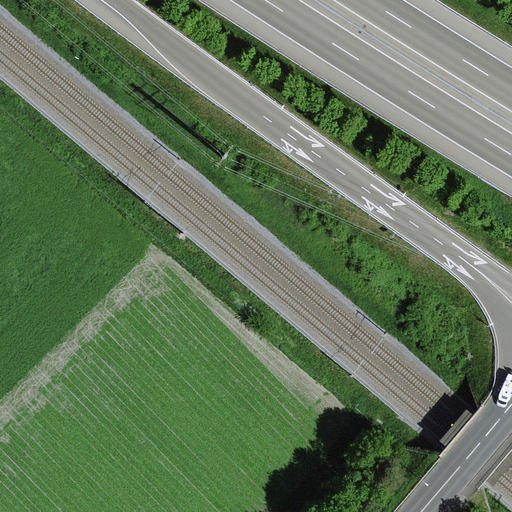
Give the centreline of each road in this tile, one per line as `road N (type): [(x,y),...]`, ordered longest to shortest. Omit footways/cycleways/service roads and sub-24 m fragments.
road 1 (motorway): [(122,0),(488,271),(511,297)]
road 2 (motorway): [(266,0),(511,155)]
road 3 (motorway): [(511,90),(370,0)]
road 4 (secondary): [(421,511),(511,403)]
